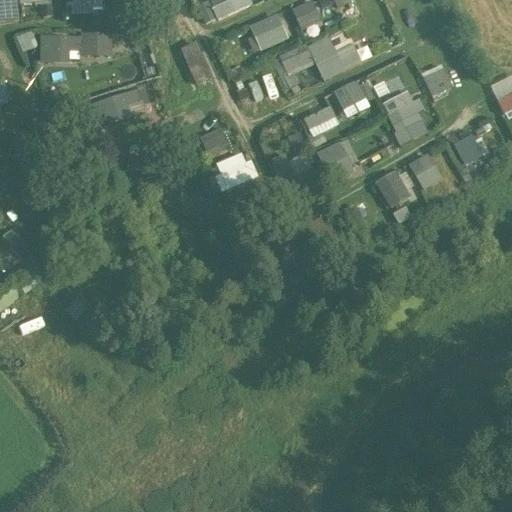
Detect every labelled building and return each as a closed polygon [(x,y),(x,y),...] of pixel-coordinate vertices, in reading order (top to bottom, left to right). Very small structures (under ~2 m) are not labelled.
[(14,0),(0,0),(0,22),(16,21),(14,0)] [(251,5),(248,0),(209,0),(198,5),(207,25),(251,5)] [(346,0),(332,0),(337,9),(348,4),(346,0)] [(309,1),(290,12),(301,32),(321,21),(309,1)] [(275,15),(247,27),(258,54),(287,42),(275,15)] [(344,28),(358,60),(382,50),(368,17),(344,28)] [(29,32),(16,37),(24,56),(37,51),(29,32)] [(322,83),(344,73),(327,36),(270,62),(284,92),(300,85),(295,74),(314,65),(322,83)] [(78,41),(39,40),(39,63),(62,64),(63,54),(78,54),(78,41)] [(194,86),(208,80),(192,44),(178,50),(194,86)] [(379,102),(418,82),(405,57),(366,77),(379,102)] [(129,58),(112,63),(118,84),(135,79),(129,58)] [(442,65),(421,75),(431,98),(452,88),(442,65)] [(271,75),(262,78),(268,97),(278,93),(271,75)] [(356,81),(333,93),(347,121),(371,109),(356,81)] [(0,83),(0,107),(11,100),(0,83)] [(82,129),(151,112),(145,89),(76,106),(82,129)] [(503,120),(511,116),(511,118),(511,92),(494,100),(503,120)] [(315,147),(324,144),(321,135),(338,128),(326,98),(300,108),(315,147)] [(418,113),(423,110),(418,100),(386,117),(402,147),(428,133),(418,113)] [(315,198),(304,155),(297,127),(267,134),(286,206),(315,198)] [(463,168),(481,159),(467,130),(449,139),(463,168)] [(198,136),(202,157),(226,153),(222,132),(198,136)] [(339,145),(316,155),(330,186),(352,176),(339,145)] [(207,168),(219,200),(237,194),(245,216),(264,208),(243,154),(207,168)] [(427,156),(406,166),(419,192),(440,182),(427,156)] [(389,210),(408,197),(391,173),(372,186),(389,210)] [(169,213),(187,206),(174,174),(156,181),(169,213)] [(10,267),(27,257),(11,230),(1,236),(8,248),(2,252),(10,267)] [(37,273),(17,283),(23,294),(42,285),(37,273)] [(0,296),(0,312),(18,300),(10,290),(0,296)]
